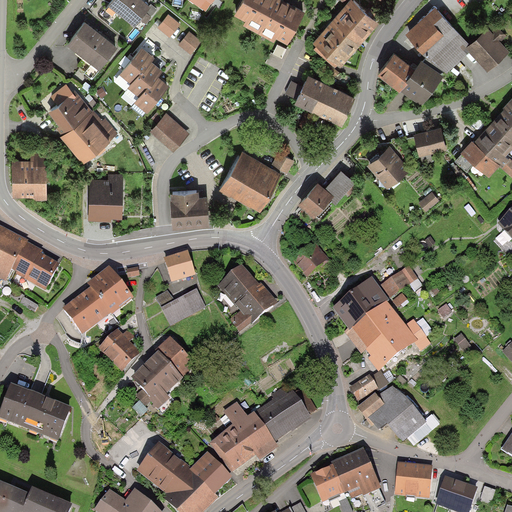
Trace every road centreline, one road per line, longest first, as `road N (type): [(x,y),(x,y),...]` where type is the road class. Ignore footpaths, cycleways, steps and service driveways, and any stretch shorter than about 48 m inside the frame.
road 1 (residential): [(44,329),(56,337),(87,407),(86,440),(168,511)]
road 2 (tertiary): [(259,247),(311,320),(328,364),(337,428)]
road 3 (tertiary): [(88,251),(200,236),(259,247)]
road 4 (tertiary): [(259,247),(359,120)]
road 5 (residential): [(359,120),(419,114),(511,74)]
road 6 (tertiary): [(337,428),(218,511)]
road 7 (tertiary): [(359,120),(376,51),(412,0)]
road 8 (residential): [(337,428),(464,466)]
